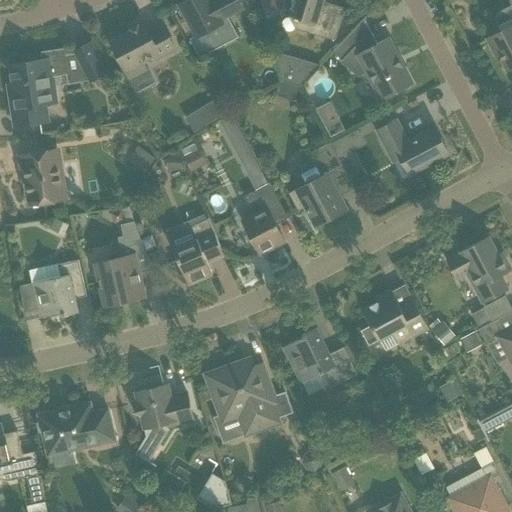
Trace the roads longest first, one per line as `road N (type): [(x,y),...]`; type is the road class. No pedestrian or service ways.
road 1 (residential): [(503,172),(241,319),(0,371)]
road 2 (residential): [(503,172),(410,0)]
